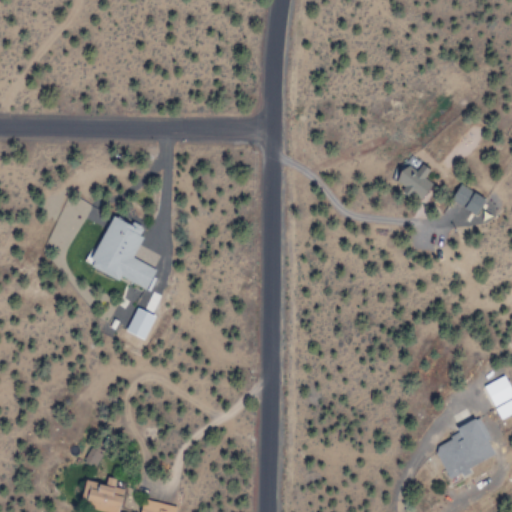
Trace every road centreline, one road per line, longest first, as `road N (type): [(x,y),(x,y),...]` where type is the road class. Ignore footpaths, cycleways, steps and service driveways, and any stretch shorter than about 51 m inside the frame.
road 1 (residential): [(266,511),(278,0)]
road 2 (residential): [(273,125),(0,122)]
